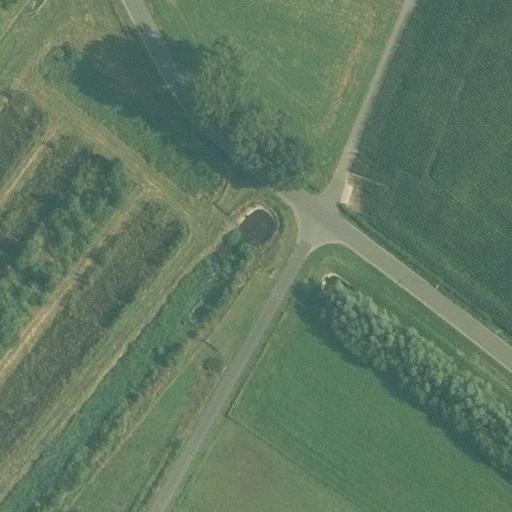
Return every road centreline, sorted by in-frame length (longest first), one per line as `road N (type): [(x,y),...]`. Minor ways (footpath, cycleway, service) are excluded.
road 1 (unclassified): [(511,362),(195,112),(132,0)]
road 2 (track): [(0,487),(211,230),(255,163)]
road 3 (track): [(9,67),(211,230)]
